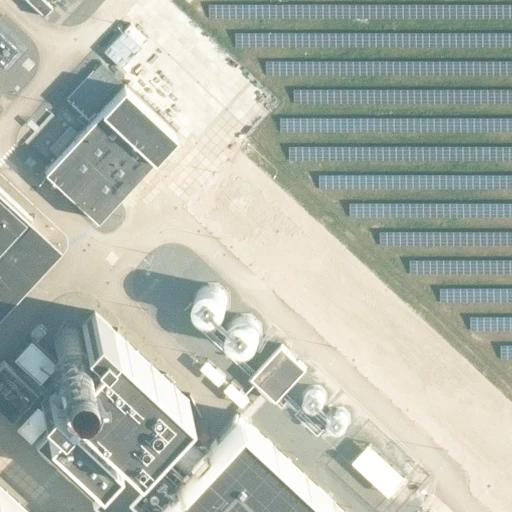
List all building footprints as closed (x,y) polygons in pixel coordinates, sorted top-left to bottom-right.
[(48,0),(31,0),(41,9),(48,0)] [(0,55),(14,41),(0,28),(0,55)] [(36,169),(90,219),(170,133),(117,83),(36,169)] [(0,241),(27,212),(0,186),(0,241)] [(208,280),(207,280),(205,280),(203,281),(202,281),(199,282),(198,283),(196,285),(195,286),(194,288),(193,289),(192,291),(191,293),(191,296),(191,297),(191,299),(192,302),(193,304),(194,305),(195,307),(197,309),(199,310),(200,311),(202,311),(204,312),(206,312),(208,312),(210,312),(212,311),(214,311),(216,310),(217,309),(218,307),(220,306),(221,304),(222,303),(222,301),(223,298),(223,295),(223,294),(222,292),(221,289),(220,288),(219,286),(218,284),(215,283),(213,282),(211,281),(208,280)] [(166,412),(183,394),(87,303),(85,306),(88,308),(78,319),(64,306),(32,340),(26,335),(9,352),(18,360),(14,365),(15,366),(19,361),(28,370),(24,375),(25,376),(30,371),(34,376),(51,358),(62,368),(53,378),(60,385),(56,390),(57,391),(62,386),(69,393),(64,399),(65,400),(70,394),(78,401),(72,407),(74,408),(79,402),(87,409),(82,414),(83,415),(88,411),(95,418),(91,422),(92,424),(97,419),(104,426),(100,430),(101,432),(105,427),(114,435),(109,439),(110,441),(115,436),(120,441),(116,446),(117,447),(121,442),(126,446),(125,448),(126,449),(127,448),(132,452),(134,450),(132,448),(145,435),(157,446),(153,450),(156,453),(184,423),(182,420),(178,424),(166,412)] [(242,311),(240,311),(238,311),(236,312),(234,312),(232,313),(230,315),(229,316),(227,317),(226,319),(225,321),(225,323),(224,325),(224,327),(224,329),(224,331),(225,333),(226,334),(227,336),(228,337),(229,339),(231,340),(232,341),(234,342),(236,343),(238,343),(241,343),(243,343),(244,343),(246,342),(248,341),(250,340),(251,339),(252,337),(253,336),(254,335),(255,333),(255,331),(256,329),(256,327),(256,325),(256,324),(255,323),(254,320),(253,318),(251,316),(250,315),(248,313),(246,313),(244,312),(242,311)] [(247,372),(272,396),(303,363),(278,340),(247,372)] [(0,363),(0,392),(14,406),(28,390),(0,364),(0,363)] [(305,381),(298,389),(298,399),(306,405),(316,405),(322,398),(322,388),(315,381),(305,381)] [(44,382),(30,396),(37,402),(39,400),(48,408),(33,424),(37,427),(29,436),(82,485),(91,475),(93,476),(99,470),(98,468),(109,456),(112,459),(119,451),(111,444),(108,446),(102,440),(105,438),(96,430),(94,433),(83,423),(84,423),(77,417),(67,408),(68,408),(58,398),(57,399),(48,390),(50,388),(44,382)] [(32,403),(15,422),(25,431),(43,412),(32,403)] [(328,403),(321,410),(322,420),(329,427),(339,427),(346,420),(345,410),(338,403),(328,403)] [(344,511),(233,407),(210,432),(210,433),(204,439),(200,434),(170,466),(175,470),(150,497),(148,495),(140,504),(123,488),(141,469),(141,468),(149,459),(138,449),(130,458),(121,450),(85,489),(109,511),(344,511)] [(401,473),(365,439),(349,456),(385,490),(401,473)] [(155,456),(146,465),(148,468),(132,485),(139,492),(142,490),(147,494),(159,481),(157,479),(165,470),(160,465),(163,463),(155,456)] [(29,511),(0,484),(0,511),(29,511)]
